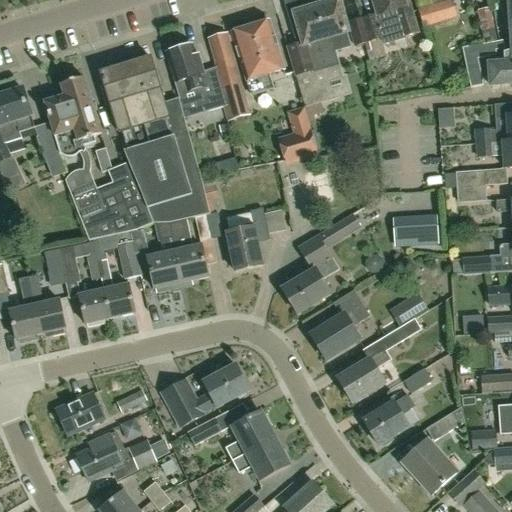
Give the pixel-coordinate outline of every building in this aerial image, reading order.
[(341,76),(334,52),(350,47),(345,32),(346,32),(337,2),(325,6),(322,0),(318,0),(314,2),(312,2),(295,8),(290,14),(300,44),(287,49),(304,108),(320,103),(335,98),(330,81),(342,78),(341,76)] [(361,19),(369,42),(402,31),(404,36),(417,32),(408,5),(404,6),(401,0),(373,0),(378,13),(361,19)] [(430,0),(433,7),(418,11),(423,28),(456,18),(451,2),(446,3),(445,0),(430,0)] [(511,34),(511,52),(504,53),(504,64),(489,65),(491,87),(511,85),(511,0),(508,0),(511,34)] [(483,44),(497,41),(490,9),(477,11),(483,44)] [(355,46),(369,42),(361,19),(348,23),(355,46)] [(233,33),(231,33),(246,82),(247,82),(251,96),(272,89),(268,75),(283,70),(269,22),(245,29),(243,26),(234,29),(233,33)] [(216,83),(221,109),(224,108),(228,122),(250,116),(244,93),(241,94),(231,61),(234,61),(226,35),(208,41),(215,66),(219,82),(216,83)] [(484,86),(478,60),(492,57),(491,52),(505,49),(503,41),(463,49),(471,89),(484,86)] [(178,100),(180,108),(199,103),(203,114),(221,109),(216,83),(209,85),(208,82),(202,84),(200,77),(203,76),(197,57),(194,58),(191,47),(179,50),(178,48),(170,51),(170,53),(167,54),(176,83),(174,84),(178,100)] [(144,200),(154,225),(168,225),(170,224),(181,222),(188,221),(195,219),(207,217),(211,216),(180,108),(178,100),(164,105),(150,59),(100,75),(119,135),(125,133),(130,151),(127,152),(144,200)] [(102,174),(109,172),(114,184),(98,190),(90,168),(91,165),(91,159),(89,153),(85,149),(84,146),(96,143),(94,138),(103,135),(86,79),(62,86),(63,89),(52,92),(54,101),(46,103),(60,153),(60,154),(62,155),(66,157),(69,157),(73,157),(77,155),(79,153),(83,158),(84,164),(83,170),(82,172),(79,172),(75,174),(72,176),(71,177),(69,179),(66,182),(86,232),(90,243),(94,242),(116,237),(154,225),(144,200),(142,201),(128,165),(113,171),(106,151),(96,154),(102,174)] [(0,169),(1,173),(2,173),(11,194),(18,192),(5,160),(10,158),(4,144),(20,139),(19,133),(34,128),(22,90),(0,96),(0,169)] [(477,145),(511,142),(511,104),(494,105),(494,116),(498,118),(507,118),(508,130),(492,131),(492,130),(476,131),(477,145)] [(279,141),(286,164),(316,156),(302,108),(287,112),(294,136),(279,141)] [(67,173),(48,124),(34,129),(53,179),(67,173)] [(386,130),(389,143),(402,139),(398,126),(386,130)] [(511,167),(511,142),(477,145),(477,157),(503,155),(504,168),(511,167)] [(506,169),(485,171),(456,174),(457,188),(486,186),(507,185),(506,169)] [(486,186),(457,188),(458,204),(487,202),(486,186)] [(434,216),(433,195),(397,196),(398,218),(434,216)] [(511,201),(496,202),(497,213),(511,212),(511,201)] [(257,244),(269,241),(262,209),(249,212),(253,228),(226,234),(235,272),(261,267),(257,244)] [(273,236),(294,235),(293,213),(271,214),(273,236)] [(207,217),(212,240),(223,238),(218,214),(211,216),(207,217)] [(352,215),(335,225),(344,239),(361,228),(352,215)] [(200,243),(212,240),(207,217),(195,219),(200,243)] [(434,219),(394,221),(395,245),(435,243),(434,219)] [(181,222),(170,224),(168,225),(171,238),(174,253),(181,284),(208,278),(201,247),(194,248),(188,221),(181,222)] [(171,238),(168,225),(157,227),(160,241),(171,238)] [(181,284),(174,253),(150,258),(144,230),(131,233),(133,242),(141,276),(151,274),(155,290),(181,284)] [(313,272),(283,290),(298,315),(331,295),(322,281),(340,271),(333,260),(326,249),(318,236),(298,248),(306,260),(313,272)] [(133,242),(118,245),(119,250),(125,280),(141,276),(133,242)] [(501,258),(511,256),(511,245),(500,246),(501,258)] [(72,247),(59,250),(63,269),(65,275),(78,272),(75,260),(72,247)] [(59,250),(45,253),(49,272),(63,269),(59,250)] [(463,277),(492,275),(491,257),(462,260),(463,277)] [(108,261),(99,263),(102,280),(105,291),(111,319),(136,314),(130,286),(114,290),(108,261)] [(99,263),(90,265),(94,282),(102,280),(99,263)] [(0,298),(9,296),(2,265),(0,265),(0,298)] [(38,277),(30,278),(42,335),(44,335),(52,333),(53,337),(65,335),(64,330),(66,330),(60,302),(44,305),(38,277)] [(27,309),(10,312),(12,318),(17,341),(19,340),(20,344),(32,342),(31,338),(37,336),(42,335),(30,278),(21,280),(27,309)] [(511,288),(488,290),(489,307),(511,305),(511,288)] [(82,297),(80,297),(86,325),(88,325),(89,328),(101,325),(101,322),(109,320),(111,319),(105,291),(82,297)] [(353,328),(370,317),(355,292),(334,305),(341,317),(311,336),(327,362),(361,341),(353,328)] [(511,333),(511,317),(487,319),(489,335),(511,333)] [(416,322),(384,342),(389,350),(421,331),(416,323),(416,322)] [(376,371),(391,361),(386,352),(372,360),(371,360),(337,380),(352,404),(385,385),(376,371)] [(162,395),(169,407),(180,428),(202,416),(201,414),(215,407),(216,408),(249,390),(236,367),(204,385),(209,395),(195,403),(184,382),(162,395)] [(425,370),(404,383),(412,395),(432,383),(425,370)] [(492,393),(511,392),(511,375),(491,377),(492,393)] [(148,402),(142,391),(117,403),(122,414),(148,402)] [(68,436),(105,420),(93,395),(57,411),(68,436)] [(401,416),(414,408),(407,396),(396,404),(395,403),(364,422),(378,446),(409,428),(401,416)] [(511,406),(499,408),(501,435),(511,434),(511,406)] [(462,408),(426,430),(434,443),(465,424),(462,408)] [(233,462),(275,439),(261,412),(232,427),(240,441),(226,448),(233,462)] [(214,420),(187,434),(194,447),(221,433),(214,420)] [(131,441),(147,437),(144,425),(128,429),(131,441)] [(494,450),(497,450),(496,431),(471,433),(472,451),(494,450)] [(89,482),(123,467),(121,463),(128,460),(117,434),(97,443),(99,447),(77,457),(89,482)] [(261,480),(289,465),(275,439),(233,462),(239,473),(253,466),(261,480)] [(148,441),(129,450),(138,472),(158,463),(148,441)] [(434,492),(431,495),(432,495),(456,473),(427,442),(403,465),(412,475),(415,472),(434,492)] [(494,450),(495,465),(511,463),(511,448),(497,450),(494,450)] [(486,485),(474,471),(449,494),(461,508),(486,485)] [(325,511),(333,505),(313,483),(286,507),(290,511),(325,511)] [(152,502),(163,493),(156,484),(144,493),(152,502)] [(99,511),(139,511),(140,511),(124,492),(99,511)] [(163,493),(152,502),(159,511),(160,511),(171,503),(163,493)] [(495,511),(479,494),(466,506),(470,511),(495,511)] [(260,511),(265,508),(255,496),(235,511),(260,511)]
